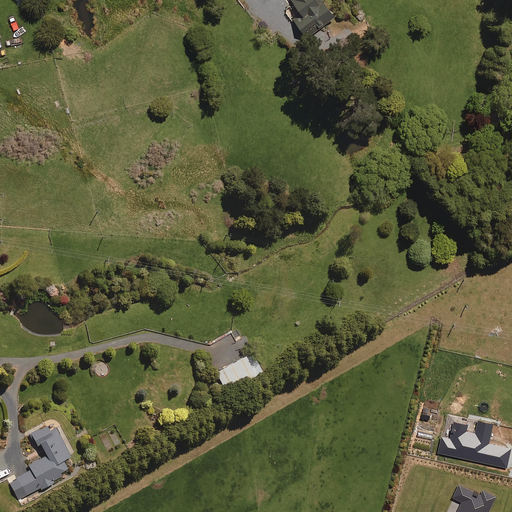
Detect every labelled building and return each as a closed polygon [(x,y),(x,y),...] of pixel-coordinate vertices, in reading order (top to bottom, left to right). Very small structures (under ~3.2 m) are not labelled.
[(293,20),(307,38),(335,17),(321,0),(288,0),(300,15),(293,20)] [(511,320),(503,319),(502,330),(511,331),(511,320)] [(511,338),(502,337),(501,343),(511,345),(511,338)] [(254,353),(216,373),(225,392),(263,372),(254,353)] [(441,435),(438,453),(506,468),(510,449),(488,444),(492,424),(477,421),(475,433),(467,431),(468,425),(453,422),(450,437),(441,435)] [(32,471),(8,483),(17,501),(40,489),(41,491),(54,484),(52,481),(61,476),(60,474),(68,470),(64,462),(73,457),(57,426),(52,429),(49,424),(29,435),(36,448),(41,445),(47,456),(29,465),(32,471)] [(487,511),(495,497),(483,491),(481,495),(458,484),(452,498),(461,502),(456,511),(487,511)]
